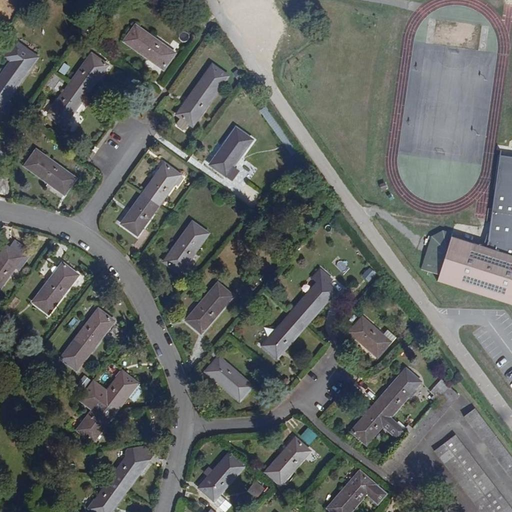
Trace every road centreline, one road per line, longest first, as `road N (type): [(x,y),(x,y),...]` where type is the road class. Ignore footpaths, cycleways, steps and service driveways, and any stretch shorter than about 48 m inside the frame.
road 1 (residential): [(206,0),(511,421)]
road 2 (residential): [(164,511),(185,427),(181,381),(135,288),(108,253),(78,232),(0,210)]
